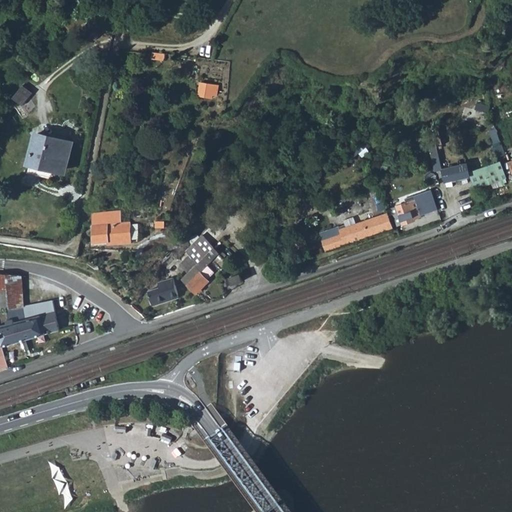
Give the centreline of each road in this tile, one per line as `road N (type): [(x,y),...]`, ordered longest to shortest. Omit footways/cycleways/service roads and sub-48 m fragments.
road 1 (residential): [(511,207),(134,333)]
road 2 (tertiary): [(274,511),(203,418),(169,392),(119,391),(0,424)]
road 3 (unclassified): [(0,244),(71,251),(119,47)]
road 4 (track): [(107,442),(217,462),(249,434),(266,350)]
road 5 (residential): [(0,263),(92,291),(134,333)]
road 6 (residential): [(0,378),(134,333)]
road 7 (track): [(119,47),(197,51),(231,0)]
